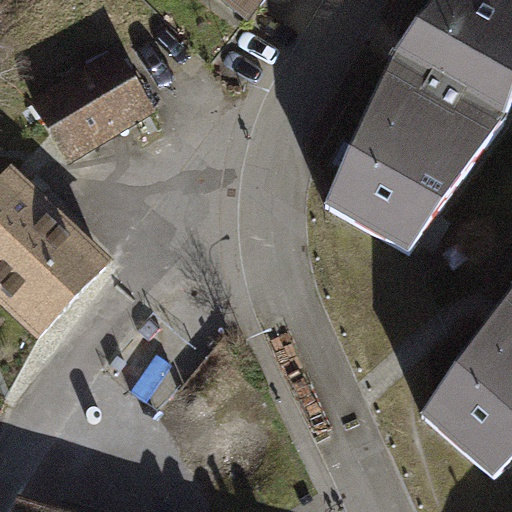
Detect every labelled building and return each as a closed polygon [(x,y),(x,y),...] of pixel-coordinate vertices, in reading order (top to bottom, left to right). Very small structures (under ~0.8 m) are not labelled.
[(281,0),(230,0),(263,24),(281,0)] [(324,217),(408,267),(496,143),(511,103),(511,3),(505,0),(449,0),(406,53),(380,85),(324,217)] [(154,116),(119,52),(35,98),(70,161),(154,116)] [(111,269),(17,183),(0,201),(0,302),(44,343),(111,269)] [(511,478),(511,299),(502,314),(424,429),(497,493),(511,478)]
